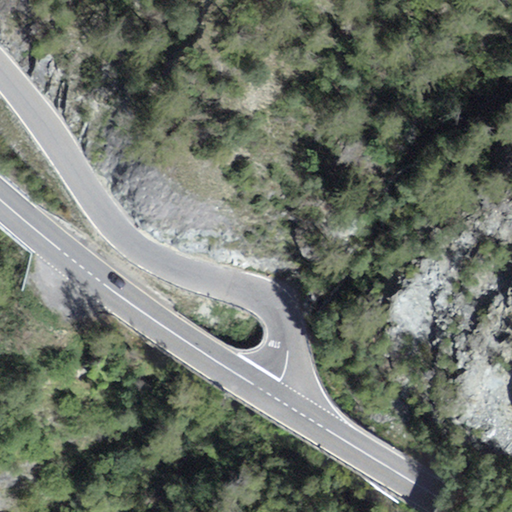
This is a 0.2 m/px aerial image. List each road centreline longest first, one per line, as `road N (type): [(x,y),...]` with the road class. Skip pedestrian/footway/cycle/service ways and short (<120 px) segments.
road 1 (tertiary): [(0,71),(133,244),(168,266),(276,306),(288,335),(271,396)]
road 2 (secondary): [(0,199),(160,324),(271,396)]
road 3 (secondary): [(271,396),(457,511)]
